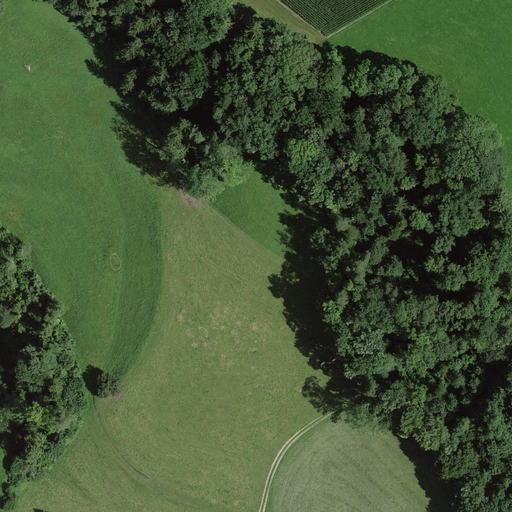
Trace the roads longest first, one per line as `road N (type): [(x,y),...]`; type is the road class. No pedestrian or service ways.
road 1 (track): [(511,495),(396,427),(325,413),(277,463),(263,511)]
road 2 (track): [(91,361),(92,402),(105,441),(134,475),(210,511)]
